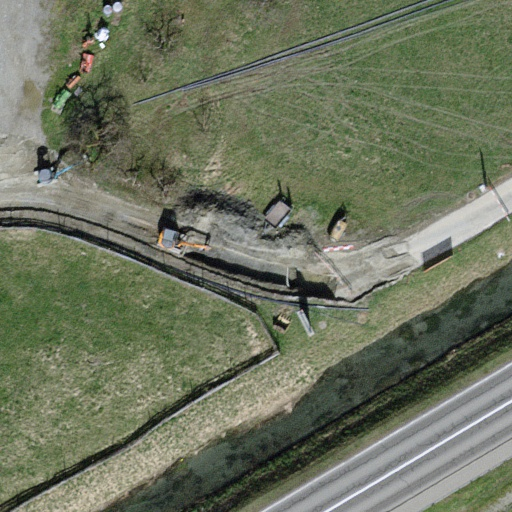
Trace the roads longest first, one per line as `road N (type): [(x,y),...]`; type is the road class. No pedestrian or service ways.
road 1 (unclassified): [(0,187),(10,183),(255,275),(379,261),(511,193)]
road 2 (secondary): [(323,511),(511,402)]
